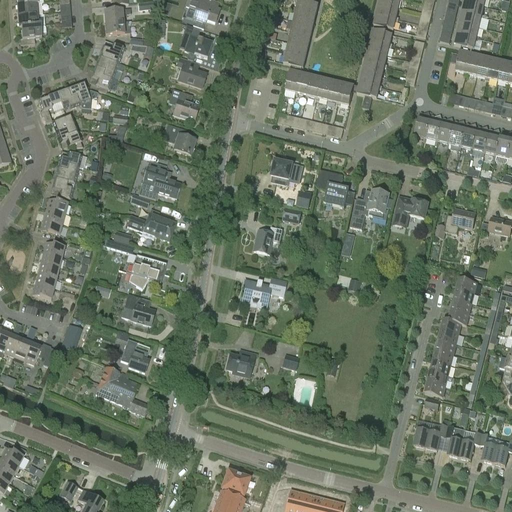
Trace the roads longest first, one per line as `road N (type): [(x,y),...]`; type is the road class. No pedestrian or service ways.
road 1 (tertiary): [(172,428),(230,124)]
road 2 (residential): [(383,493),(435,273)]
road 3 (residential): [(373,491),(172,428)]
road 4 (residential): [(0,239),(1,216),(38,171),(41,155),(11,87),(20,77)]
road 5 (residential): [(156,485),(0,422)]
road 6 (residential): [(501,188),(363,161),(349,150)]
road 7 (tertiary): [(230,124),(259,0)]
road 8 (residential): [(349,150),(230,124)]
